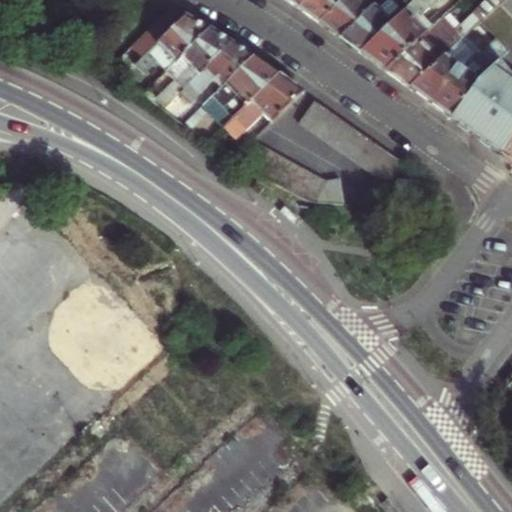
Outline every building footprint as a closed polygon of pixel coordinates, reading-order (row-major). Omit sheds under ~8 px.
[(303,0),(295,7),(307,16),(316,22),(339,0),(303,0)] [(339,0),(316,22),(329,31),(337,37),(377,0),(339,0)] [(396,0),(396,1),(394,0),(377,0),(337,37),(350,46),(358,52),(414,0),(396,0)] [(435,0),(414,0),(358,52),(375,64),(384,70),(418,20),(421,14),(435,0)] [(508,39),(511,34),(511,0),(503,0),(487,15),(508,39)] [(199,24),(180,18),(133,65),(148,72),(199,24)] [(448,51),(428,30),(418,20),(384,70),(399,82),(408,89),(441,58),(448,51)] [(199,24),(148,72),(146,74),(155,83),(169,69),(178,79),(222,36),(206,28),(199,24)] [(234,42),(222,36),(178,79),(187,88),(163,110),(172,118),(191,100),(244,49),(234,42)] [(448,119),(474,83),(498,60),(506,52),(494,38),(476,55),(473,54),(459,69),(441,58),(408,89),(416,94),(448,119)] [(256,56),(244,49),(191,100),(203,110),(227,88),(233,94),(265,62),(256,56)] [(474,83),(448,119),(469,135),(484,146),(502,124),(511,130),(511,74),(498,60),(474,83)] [(233,94),(215,111),(237,133),(292,80),(276,68),(265,62),(233,94)] [(281,124),(276,129),(280,133),(317,98),(307,89),(292,80),(237,133),(249,144),(277,120),(281,124)] [(383,145),(373,138),(362,130),(351,122),(339,113),(328,105),(312,126),(321,133),(334,143),(345,150),(356,158),(366,165),(377,173),(388,181),(390,182),(407,183),(417,169),(405,161),(394,153),(383,145)] [(489,149),(494,154),(511,131),(511,130),(502,124),(484,146),(489,149)] [(509,165),(511,166),(511,131),(494,154),(509,165)] [(327,181),(316,176),(306,170),(293,164),(280,157),(265,150),(255,170),(269,177),(283,184),(295,191),(306,196),(317,201),(329,208),(330,209),(354,210),(353,184),(338,187),(327,181)] [(0,511),(0,354),(23,334),(95,412),(169,344),(21,183),(0,202),(0,511)] [(411,185),(410,198),(410,212),(434,213),(434,199),(435,186),(411,185)]
